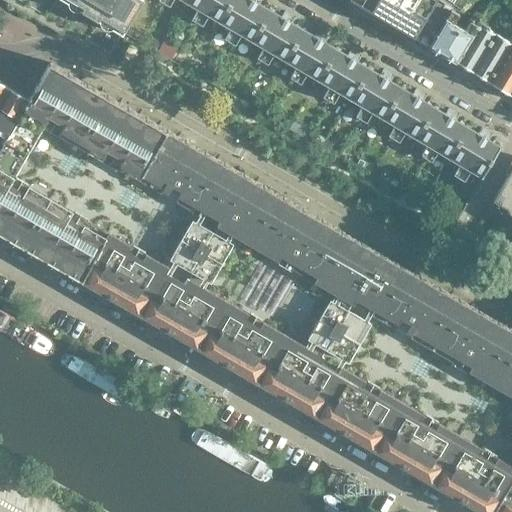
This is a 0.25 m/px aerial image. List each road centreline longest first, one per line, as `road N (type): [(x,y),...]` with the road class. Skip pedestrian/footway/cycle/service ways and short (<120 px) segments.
road 1 (residential): [(0,48),(54,41),(511,310)]
road 2 (residential): [(0,259),(433,511)]
road 3 (residential): [(511,122),(305,0)]
